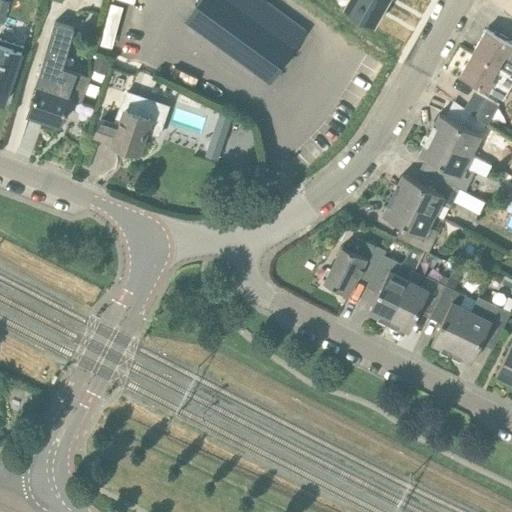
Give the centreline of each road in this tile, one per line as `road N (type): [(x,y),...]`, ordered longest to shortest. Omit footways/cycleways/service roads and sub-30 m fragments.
road 1 (residential): [(511,420),(263,297),(250,283),(241,239)]
road 2 (residential): [(241,239),(311,204),(351,172),(382,134),(457,0)]
road 3 (residential): [(49,482),(58,436),(146,269),(147,240)]
road 4 (residential): [(147,240),(120,213),(0,167)]
